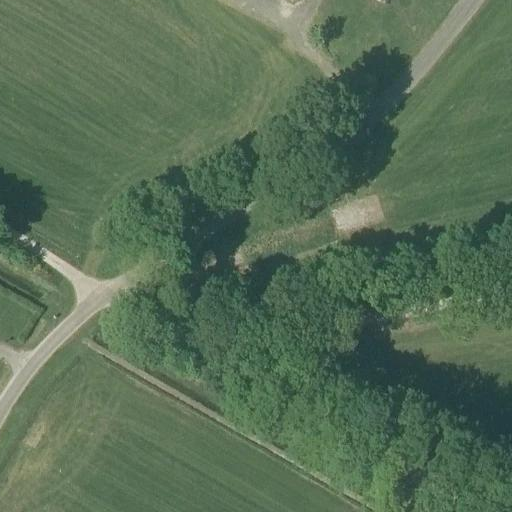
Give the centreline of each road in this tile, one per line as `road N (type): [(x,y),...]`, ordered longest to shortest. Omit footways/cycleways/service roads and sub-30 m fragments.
road 1 (unclassified): [(0,424),(27,373),(110,289),(346,134),(476,0)]
road 2 (track): [(0,231),(463,511)]
road 3 (track): [(195,356),(511,283)]
